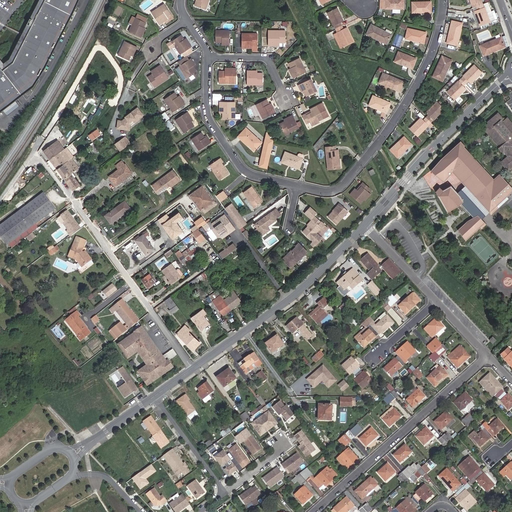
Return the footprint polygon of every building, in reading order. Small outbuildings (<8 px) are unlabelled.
[(0,67),(2,70),(9,59),(41,0),(37,0),(6,57),(2,64),(0,61),(0,67)] [(0,67),(0,112),(34,86),(45,68),(62,36),(64,37),(64,35),(63,35),(74,13),(79,0),(41,0),(9,59),(2,70),(0,67)] [(196,0),(195,6),(205,9),(208,0),(196,0)] [(379,0),(379,8),(385,9),(385,8),(394,8),(398,9),(403,9),(403,0),(379,0)] [(481,0),(470,0),(473,8),(476,7),(477,10),(475,11),(481,29),(500,21),(498,15),(496,16),(494,10),(491,11),(488,2),(486,3),(483,4),(481,0)] [(412,12),(431,12),(431,2),(412,2),(412,12)] [(151,12),(159,24),(172,15),(164,4),(151,12)] [(336,29),(330,32),(331,35),(333,34),(337,32),(343,46),(353,41),(346,27),(344,28),(340,22),(343,20),(337,8),(328,13),(336,29)] [(114,25),(116,18),(109,16),(107,23),(114,25)] [(144,30),(142,29),(146,22),(132,16),(129,23),(132,25),(129,32),(140,38),(144,30)] [(447,43),(457,45),(462,23),(452,21),(447,43)] [(366,34),(387,44),(391,34),(392,31),(386,29),(385,31),(371,24),(366,34)] [(405,38),(424,43),(426,33),(408,28),(405,38)] [(277,42),(285,42),(285,31),(268,30),(268,45),(277,45),(277,42)] [(221,44),(229,44),(229,31),(215,31),(215,42),(221,42),(221,44)] [(340,47),(343,46),(337,32),(333,34),(340,47)] [(249,46),(257,46),(257,33),(241,33),(242,48),(249,48),(249,46)] [(180,54),(191,47),(187,40),(185,41),(181,34),(171,41),(180,54)] [(393,44),(399,47),(404,36),(398,34),(393,44)] [(501,37),(480,45),(484,55),(505,47),(503,42),(501,37)] [(131,53),(133,54),(137,47),(125,41),(118,55),(128,60),(131,53)] [(412,68),(416,58),(398,51),(394,61),(412,68)] [(433,76),(442,81),(452,60),(442,56),(433,76)] [(294,78),(306,72),(299,58),(288,63),(292,70),(290,71),(294,78)] [(188,77),(196,71),(193,66),(195,65),(190,59),(180,66),(188,77)] [(148,77),(154,87),(168,77),(160,65),(153,70),(154,73),(148,77)] [(474,65),(448,92),(455,99),(466,88),(464,86),(469,81),(471,83),(482,72),(474,65)] [(218,83),(236,83),(236,68),(227,68),(227,71),(218,71),(218,83)] [(247,84),(263,84),(263,73),(255,73),(255,71),(247,71),(247,84)] [(387,86),(400,91),(404,82),(383,73),(379,82),(385,85),(387,86)] [(306,96),(316,91),(310,79),(298,85),(302,92),(304,91),(306,96)] [(141,94),(145,91),(139,82),(135,85),(141,94)] [(173,112),(185,104),(180,97),(178,99),(174,92),(164,99),(173,112)] [(369,105),(386,113),(390,103),(373,95),(369,105)] [(272,105),(270,106),(266,99),(256,104),(263,119),(275,112),(272,105)] [(223,119),(234,119),(234,102),(220,102),(220,110),(223,111),(223,119)] [(433,125),(431,122),(444,109),(437,102),(426,112),(428,115),(423,120),(420,118),(410,129),(417,136),(428,125),(431,127),(433,125)] [(318,120),(323,118),(317,106),(310,109),(311,112),(309,113),(308,112),(302,115),(306,123),(309,121),(311,126),(319,122),(318,120)] [(143,115),(137,108),(125,117),(126,118),(122,121),(119,121),(117,129),(130,130),(130,125),(131,125),(130,123),(138,116),(139,118),(143,115)] [(184,133),(194,126),(189,119),(191,118),(187,111),(175,119),(184,133)] [(163,123),(169,119),(164,112),(158,116),(163,123)] [(501,119),(497,114),(483,126),(489,133),(493,129),(494,130),(493,131),(505,143),(501,146),(499,149),(506,157),(508,156),(510,158),(502,165),(508,171),(511,167),(511,151),(510,149),(511,147),(511,124),(505,117),(501,121),(500,120),(501,119)] [(284,134),(299,127),(293,115),(286,118),(287,120),(279,124),(284,134)] [(132,125),(140,119),(139,118),(138,116),(130,123),(132,125)] [(92,140),(101,134),(97,128),(88,135),(92,140)] [(254,150),(261,142),(246,128),(238,135),(254,150)] [(493,131),(494,130),(493,129),(489,133),(501,146),(505,143),(493,131)] [(267,169),(273,140),(273,139),(270,139),(267,132),(259,166),(267,169)] [(199,150),(211,143),(206,136),(204,138),(201,133),(191,139),(199,150)] [(125,135),(114,144),(120,151),(131,143),(125,135)] [(398,157),(411,144),(404,136),(390,150),(398,157)] [(43,151),(57,169),(67,162),(59,152),(68,145),(62,137),(43,151)] [(511,184),(510,182),(502,174),(497,179),(463,141),(444,159),(439,164),(452,176),(455,173),(466,185),(490,212),(493,215),(501,209),(499,207),(509,198),(511,195),(511,184)] [(332,160),(333,160),(334,150),(332,150),(332,147),(323,147),(323,169),(332,169),(332,160)] [(276,160),(293,167),(298,154),(298,152),(295,151),(293,151),(292,155),(280,150),(276,160)] [(75,176),(72,173),(79,168),(71,158),(67,162),(57,169),(73,191),(80,185),(74,177),(75,176)] [(219,180),(228,174),(221,163),(222,162),(220,158),(209,165),(219,180)] [(119,183),(131,174),(122,161),(116,166),(118,170),(109,177),(112,180),(115,178),(119,183)] [(452,176),(439,164),(433,170),(446,183),(452,176)] [(176,183),(180,180),(173,170),(152,186),(158,194),(175,182),(176,183)] [(363,198),(365,200),(370,195),(367,192),(370,188),(363,182),(360,186),(361,187),(357,191),(355,189),(350,194),(360,203),(363,200),(362,199),(363,198)] [(490,212),(466,185),(458,192),(462,197),(465,203),(462,205),(475,218),(479,215),(483,219),(490,212)] [(254,208),(262,202),(252,186),(243,193),(254,208)] [(437,192),(439,196),(454,188),(453,186),(445,190),(441,187),(437,192)] [(214,205),(200,187),(189,196),(202,214),(214,205)] [(465,203),(462,197),(458,192),(454,188),(439,196),(448,213),(460,207),(462,205),(465,203)] [(216,196),(221,202),(228,196),(223,190),(216,196)] [(34,231),(31,227),(55,209),(43,193),(0,225),(0,236),(7,245),(9,244),(12,248),(24,238),(26,237),(31,233),(34,231)] [(202,214),(189,196),(187,197),(200,215),(202,214)] [(501,209),(511,200),(509,198),(499,207),(501,209)] [(105,216),(110,223),(130,209),(124,201),(105,216)] [(243,227),(246,225),(231,204),(224,209),(239,229),(243,227)] [(328,218),(336,224),(348,211),(340,204),(328,218)] [(318,214),(310,207),(305,213),(313,220),(315,221),(304,233),(314,242),(311,245),(314,249),(323,239),(322,239),(325,235),(327,233),(328,234),(331,230),(316,217),(318,214)] [(270,230),(267,226),(275,220),(275,219),(280,215),(275,209),(255,224),(258,229),(261,233),(262,235),(270,230)] [(173,217),(177,214),(174,210),(163,217),(168,224),(174,219),(173,217)] [(80,229),(68,212),(62,216),(63,219),(64,221),(63,222),(69,230),(67,232),(71,236),(80,229)] [(194,221),(198,228),(202,225),(213,241),(218,238),(202,215),(194,221)] [(211,224),(220,236),(233,227),(224,215),(211,224)] [(483,229),(488,225),(483,219),(479,215),(475,218),(469,221),(459,230),(467,241),(482,228),(483,229)] [(222,238),(234,229),(233,227),(220,236),(222,238)] [(203,239),(197,230),(191,234),(198,243),(203,239)] [(146,255),(153,249),(144,237),(143,235),(140,237),(138,235),(134,238),(135,241),(146,255)] [(84,253),(81,252),(86,241),(76,238),(74,243),(76,244),(74,248),(72,247),(69,254),(73,256),(72,258),(76,260),(81,267),(91,260),(85,252),(84,253)] [(230,253),(236,248),(233,244),(227,249),(230,253)] [(283,260),(291,268),(308,252),(299,244),(296,247),(297,248),(291,255),(289,254),(283,260)] [(194,248),(192,245),(180,254),(178,251),(175,253),(179,258),(182,262),(184,265),(190,261),(188,258),(189,257),(196,252),(193,249),(194,248)] [(51,255),(59,250),(56,246),(48,252),(51,255)] [(222,258),(230,253),(227,249),(219,254),(222,258)] [(376,266),(378,265),(368,254),(361,260),(370,272),(367,275),(372,280),(381,272),(376,266)] [(400,272),(389,259),(381,266),(393,279),(400,272)] [(178,279),(179,278),(180,276),(177,272),(175,271),(173,273),(168,266),(160,272),(170,286),(178,280),(178,279)] [(359,283),(362,280),(353,269),(337,283),(343,290),(356,279),(359,283)] [(188,284),(191,287),(207,276),(204,272),(188,284)] [(147,287),(154,282),(149,274),(142,280),(147,287)] [(373,290),(375,287),(369,281),(367,283),(373,290)] [(116,290),(112,284),(102,292),(106,298),(116,290)] [(231,310),(242,302),(231,287),(226,291),(230,295),(224,300),(231,310)] [(399,306),(405,313),(419,301),(413,294),(399,306)] [(223,315),(231,310),(224,300),(220,295),(212,300),(223,315)] [(390,307),(397,301),(393,295),(389,299),(388,299),(385,302),(390,307)] [(170,309),(176,305),(170,297),(164,301),(170,309)] [(325,312),(323,309),(329,303),(324,297),(317,303),(319,306),(309,315),(318,325),(321,322),(321,321),(318,318),(325,312)] [(121,299),(113,306),(116,311),(130,328),(139,321),(130,310),(131,309),(126,303),(125,304),(121,299)] [(350,316),(352,315),(343,305),(340,307),(347,315),(344,317),(347,319),(350,316)] [(203,325),(207,322),(203,316),(206,314),(203,310),(192,318),(201,330),(204,327),(203,325)] [(86,328),(78,317),(80,316),(77,312),(65,320),(69,325),(70,324),(82,339),(90,333),(86,328)] [(318,318),(321,321),(327,315),(325,312),(318,318)] [(348,321),(351,325),(356,320),(353,316),(348,321)] [(382,333),(393,323),(387,316),(375,326),(373,323),(370,326),(378,334),(381,332),(382,333)] [(293,333),(298,329),(308,340),(312,336),(297,318),(287,326),(293,333)] [(432,337),(443,327),(436,319),(425,329),(432,337)] [(115,340),(126,331),(120,323),(111,330),(116,336),(114,338),(115,340)] [(370,326),(370,325),(367,328),(368,330),(358,340),(364,347),(367,344),(366,343),(368,342),(369,343),(378,334),(370,326)] [(152,341),(141,326),(140,328),(136,331),(119,344),(121,346),(123,345),(130,356),(138,350),(139,352),(142,350),(150,361),(147,363),(148,364),(140,370),(148,380),(146,381),(148,384),(173,367),(171,364),(170,364),(167,361),(161,365),(157,359),(154,360),(152,355),(152,354),(148,346),(147,346),(146,345),(152,341)] [(193,350),(200,343),(188,332),(189,330),(185,326),(179,332),(183,336),(181,339),(193,350)] [(358,340),(368,330),(367,328),(356,338),(358,340)] [(272,353),(284,345),(277,335),(272,339),(274,341),(267,346),(272,353)] [(435,339),(427,347),(428,348),(433,354),(435,351),(438,349),(441,346),(435,339)] [(164,358),(152,341),(146,345),(147,346),(148,346),(152,354),(152,355),(154,360),(157,359),(161,365),(167,361),(174,357),(171,353),(164,358)] [(406,360),(416,351),(407,342),(398,351),(401,354),(398,356),(405,363),(407,361),(406,360)] [(130,356),(123,345),(121,346),(129,357),(130,356)] [(440,357),(446,351),(441,346),(438,349),(435,351),(440,357)] [(457,367),(469,357),(460,346),(448,357),(457,367)] [(511,351),(508,347),(500,354),(511,367),(511,351)] [(150,361),(142,350),(139,352),(147,363),(150,361)] [(324,355),(320,351),(312,358),(315,362),(324,355)] [(433,363),(440,357),(435,351),(433,354),(428,357),(433,363)] [(257,366),(261,363),(254,352),(238,364),(245,374),(256,365),(257,366)] [(384,369),(390,377),(405,363),(398,356),(384,369)] [(358,368),(359,367),(351,358),(342,366),(350,374),(345,379),(348,382),(354,375),(360,370),(358,368)] [(324,378),(326,377),(330,380),(327,382),(331,386),(338,379),(326,364),(312,376),(316,381),(314,383),(316,386),(324,378)] [(444,377),(447,375),(440,367),(437,365),(431,370),(433,372),(427,378),(434,386),(437,384),(437,383),(444,377)] [(138,389),(122,366),(117,370),(126,382),(118,388),(124,397),(129,394),(129,392),(133,390),(134,392),(138,389)] [(224,387),(235,378),(228,369),(221,375),(223,377),(219,380),(224,387)] [(418,379),(422,375),(416,369),(412,373),(418,379)] [(148,380),(140,370),(139,371),(146,381),(148,380)] [(362,389),(371,381),(364,372),(363,373),(360,370),(354,375),(357,378),(355,380),(362,389)] [(261,381),(266,378),(262,372),(257,375),(261,381)] [(501,388),(502,387),(490,374),(480,383),(492,396),(495,395),(498,398),(505,392),(501,388)] [(344,380),(338,385),(343,391),(349,386),(344,380)] [(206,382),(197,388),(201,393),(199,395),(205,403),(213,397),(211,394),(214,392),(206,382)] [(395,398),(398,396),(393,390),(391,392),(390,393),(395,398)] [(407,400),(413,407),(425,397),(418,390),(407,400)] [(508,409),(511,406),(511,398),(508,394),(507,395),(505,392),(498,398),(508,409)] [(383,399),(388,405),(395,398),(390,393),(383,399)] [(454,403),(460,410),(472,400),(465,393),(454,403)] [(186,395),(178,400),(180,402),(178,403),(190,420),(198,414),(188,400),(189,400),(186,395)] [(340,406),(351,407),(351,398),(341,398),(340,406)] [(294,415),(286,406),(284,407),(280,402),(273,407),(279,415),(282,413),(283,415),(282,416),(286,421),(294,415)] [(318,420),(331,421),(331,406),(319,405),(318,420)] [(383,419),(389,427),(401,417),(394,409),(383,419)] [(243,422),(249,418),(245,412),(239,417),(243,422)] [(434,422),(441,429),(453,419),(446,412),(434,422)] [(269,429),(277,423),(270,413),(264,417),(262,415),(257,419),(259,421),(254,424),(261,433),(268,428),(269,429)] [(160,430),(150,416),(143,421),(153,436),(160,430)] [(467,426),(470,423),(465,417),(462,420),(467,426)] [(259,421),(257,419),(252,423),(261,435),(269,429),(268,428),(261,433),(254,424),(259,421)] [(491,436),(492,437),(503,427),(497,419),(488,427),(484,423),(482,425),(491,436)] [(468,437),(478,448),(491,436),(482,425),(479,428),(482,431),(477,436),(474,432),(468,437)] [(359,439),(366,446),(377,436),(371,428),(359,439)] [(416,437),(423,445),(433,436),(426,428),(416,437)] [(313,447),(299,429),(293,433),(299,442),(297,444),(304,454),(313,447)] [(169,442),(160,430),(153,436),(152,436),(161,448),(169,442)] [(351,440),(354,437),(349,431),(345,434),(351,440)] [(351,440),(345,434),(339,440),(344,446),(351,440)] [(447,444),(451,441),(445,434),(441,437),(447,444)] [(261,449),(251,436),(244,441),(254,455),(261,449)] [(444,447),(447,444),(441,437),(438,440),(444,447)] [(199,444),(204,450),(212,443),(210,440),(204,443),(203,441),(199,444)] [(247,458),(236,444),(229,450),(239,464),(247,458)] [(400,462),(411,452),(405,445),(393,455),(400,462)] [(356,457),(348,449),(337,459),(345,467),(356,457)] [(183,465),(172,450),(163,456),(177,475),(182,472),(184,475),(188,472),(185,468),(183,465)] [(237,469),(224,451),(215,458),(221,466),(224,464),(227,468),(225,470),(229,475),(237,469)] [(288,474),(304,462),(297,454),(292,458),(290,459),(285,463),(287,466),(284,468),(288,474)] [(357,459),(356,457),(345,467),(346,469),(357,459)] [(478,468),(469,457),(458,467),(470,480),(480,471),(478,468)] [(511,463),(511,462),(500,473),(503,477),(506,475),(510,480),(511,477),(511,463)] [(133,476),(140,488),(148,483),(144,476),(154,469),(151,464),(133,476)] [(378,472),(385,481),(395,472),(388,464),(378,472)] [(413,474),(415,473),(410,467),(409,466),(402,472),(408,479),(413,474)] [(269,488),(285,477),(278,468),(263,479),(269,488)] [(310,478),(313,475),(307,468),(303,472),(309,479),(310,478)] [(418,480),(425,473),(420,468),(415,473),(413,474),(418,480)] [(326,487),(325,486),(334,478),(325,469),(313,481),(319,487),(318,488),(320,490),(321,491),(326,487)] [(452,491),(460,484),(446,469),(439,476),(452,491)] [(486,492),(494,485),(483,474),(480,471),(470,480),(468,482),(471,485),(476,480),(486,492)] [(306,481),(309,479),(303,472),(299,474),(306,481)] [(405,482),(408,479),(402,472),(399,475),(405,482)] [(302,485),(306,481),(299,474),(295,478),(302,485)] [(355,491),(362,499),(377,485),(371,477),(355,491)] [(319,487),(313,481),(310,478),(309,479),(318,488),(319,487)] [(205,493),(195,480),(187,486),(197,499),(205,493)] [(467,510),(476,502),(465,490),(470,486),(467,483),(464,485),(455,494),(457,496),(455,498),(467,510)] [(415,493),(423,502),(432,494),(424,485),(415,493)] [(295,495),(303,504),(312,495),(304,486),(295,495)] [(246,505),(261,494),(256,487),(253,489),(252,488),(247,491),(247,492),(245,493),(239,497),(246,505)] [(160,498),(154,489),(146,495),(154,506),(158,507),(161,504),(163,503),(164,504),(167,501),(163,496),(160,498)] [(278,501),(283,497),(277,491),(272,495),(278,501)] [(175,511),(179,511),(190,504),(183,495),(180,497),(177,494),(172,498),(174,501),(169,504),(175,511)] [(347,498),(332,511),(346,511),(349,510),(350,511),(352,511),(356,509),(347,498)] [(394,511),(409,511),(413,509),(405,500),(394,511)] [(368,511),(372,510),(366,503),(362,507),(366,511),(368,511)]
